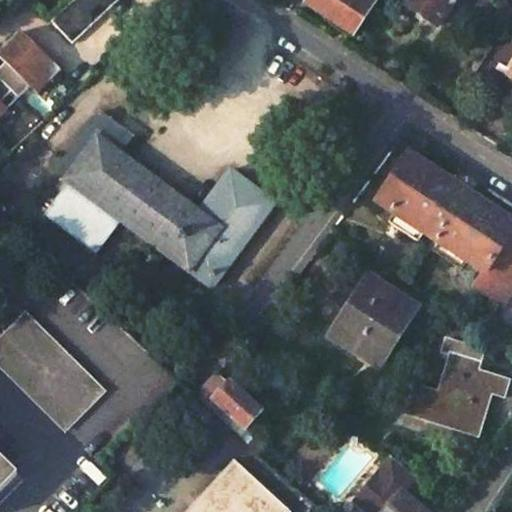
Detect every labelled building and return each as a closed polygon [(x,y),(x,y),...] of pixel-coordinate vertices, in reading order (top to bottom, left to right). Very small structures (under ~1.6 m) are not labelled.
[(114,0),(68,0),(44,22),(65,45),(114,0)] [(304,0),(302,5),(350,37),(374,0),(373,0),(304,0)] [(450,0),(402,0),(400,4),(434,26),(450,0)] [(511,8),(511,6),(502,0),(500,0),(490,15),(502,23),(511,8)] [(0,115),(7,107),(0,100),(11,89),(18,96),(29,84),(36,91),(50,75),(42,68),(51,59),(18,29),(0,49),(0,57),(3,60),(0,63),(0,115)] [(71,182),(48,215),(98,253),(122,220),(212,287),(273,203),(229,169),(198,210),(119,151),(130,137),(100,112),(55,170),(71,182)] [(511,231),(511,220),(409,154),(376,203),(396,217),(421,234),(439,245),(465,263),(483,275),(473,289),(503,309),(511,294),(511,232),(511,231)] [(396,217),(391,225),(416,242),(421,234),(396,217)] [(439,245),(433,254),(460,271),(465,263),(439,245)] [(414,309),(369,280),(332,337),(378,365),(414,309)] [(102,392),(24,314),(0,338),(0,367),(64,431),(102,392)] [(474,349),(449,341),(445,352),(452,355),(440,393),(415,387),(408,413),(479,434),(491,395),(503,398),(507,382),(469,368),(474,349)] [(205,407),(210,401),(243,430),(260,411),(215,372),(193,397),(205,407)] [(205,407),(275,472),(292,454),(284,447),(281,450),(269,440),(265,445),(254,435),(252,439),(243,430),(210,401),(205,407)] [(0,489),(16,474),(0,458),(0,489)] [(282,511),(229,463),(181,511),(282,511)] [(421,511),(411,503),(405,498),(419,482),(397,463),(382,479),(389,486),(365,511),(421,511)] [(363,511),(365,511),(389,486),(382,479),(357,505),(363,511)] [(411,503),(425,488),(419,482),(405,498),(411,503)]
